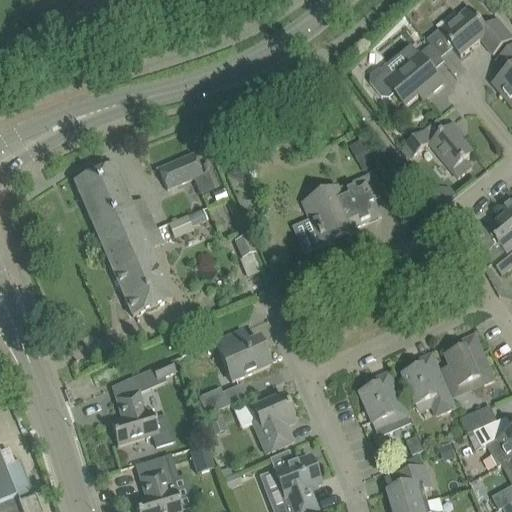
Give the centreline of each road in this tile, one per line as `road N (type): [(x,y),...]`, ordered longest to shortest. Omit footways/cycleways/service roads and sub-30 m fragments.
road 1 (tertiary): [(82,118),(232,74),(294,41),(346,0)]
road 2 (residential): [(446,222),(293,298),(282,325),(303,375)]
road 3 (residential): [(303,375),(488,297)]
road 4 (tertiary): [(81,511),(14,329)]
road 5 (residential): [(360,511),(303,375)]
